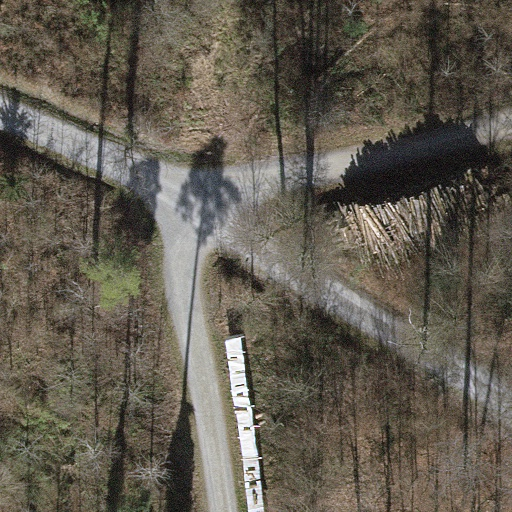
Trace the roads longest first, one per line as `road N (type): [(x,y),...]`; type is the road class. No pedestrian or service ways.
road 1 (track): [(511,411),(173,188)]
road 2 (track): [(511,118),(291,175),(173,188)]
road 3 (track): [(173,188),(225,511)]
road 4 (track): [(173,188),(0,119)]
